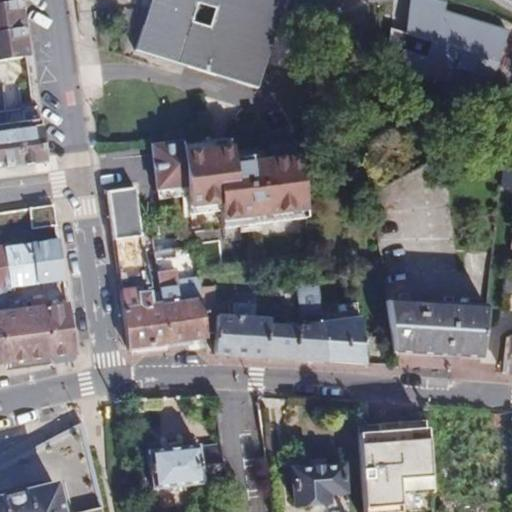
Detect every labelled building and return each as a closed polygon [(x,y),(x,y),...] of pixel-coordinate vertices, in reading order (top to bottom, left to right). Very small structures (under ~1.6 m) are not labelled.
[(0,0),(0,62),(27,58),(23,35),(18,36),(17,30),(22,29),(19,8),(14,8),(13,2),(18,2),(17,0),(0,0)] [(149,0),(134,51),(256,88),(283,0),(149,0)] [(402,50),(397,78),(407,81),(409,74),(419,78),(421,74),(450,82),(446,93),(465,99),(487,90),(505,32),(463,20),(441,13),(444,4),(429,0),(410,0),(404,34),(404,35),(411,36),(406,52),(402,50)] [(389,29),(386,45),(402,50),(404,35),(404,34),(389,29)] [(411,36),(404,35),(402,50),(406,52),(411,36)] [(0,168),(46,163),(37,107),(0,111),(0,168)] [(363,156),(359,125),(327,129),(331,160),(363,156)] [(180,143),(151,146),(155,192),(186,188),(187,198),(190,217),(221,213),(223,230),(307,219),(299,158),(233,167),(230,147),(182,154),(180,143)] [(511,161),(502,160),(499,188),(511,189),(511,161)] [(125,351),(167,346),(160,302),(151,303),(149,290),(146,291),(139,237),(141,237),(134,187),(104,192),(125,351)] [(186,188),(155,192),(157,202),(187,198),(186,188)] [(192,242),(191,233),(151,240),(152,251),(192,242)] [(0,364),(24,361),(75,355),(67,305),(8,312),(2,288),(64,280),(58,241),(0,248),(0,364)] [(160,302),(167,346),(206,341),(201,310),(197,277),(192,242),(152,251),(160,302)] [(207,276),(197,277),(201,310),(216,308),(213,284),(208,285),(207,276)] [(229,303),(228,316),(215,316),(213,356),(366,364),(357,318),(339,320),(297,326),(269,325),(269,318),(254,318),(255,304),(229,303)] [(339,320),(357,318),(356,303),(337,306),(339,320)] [(393,351),(464,355),(467,308),(387,303),(393,351)] [(464,355),(480,356),(485,309),(467,308),(464,355)] [(501,373),(511,374),(511,336),(506,336),(501,373)] [(366,434),(366,426),(354,427),(355,435),(360,511),(431,511),(424,421),(397,423),(398,431),(366,434)] [(17,457),(0,465),(0,511),(102,511),(84,428),(83,422),(64,432),(17,457)] [(380,424),(366,426),(366,434),(398,431),(397,423),(380,424)] [(447,464),(498,467),(500,438),(448,435),(447,464)] [(150,491),(227,481),(222,445),(198,448),(198,445),(145,453),(150,491)] [(344,493),(342,466),(290,469),(293,506),(328,504),(327,494),(344,493)]
